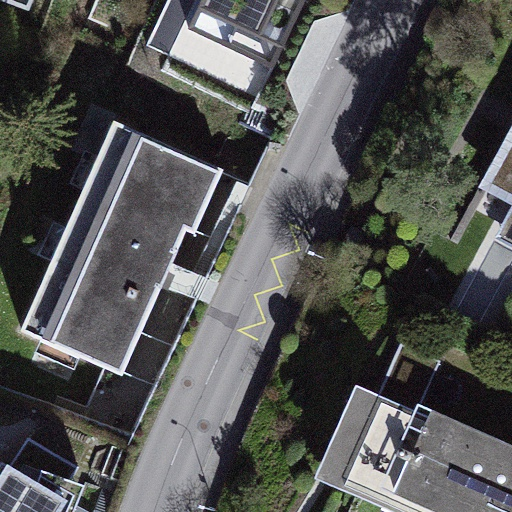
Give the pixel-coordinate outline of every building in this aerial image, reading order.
[(320,0),(165,0),(152,26),(276,88),(320,0)] [(237,179),(115,130),(30,340),(153,389),(237,179)] [(511,139),(470,214),(511,237),(511,139)] [(386,399),(360,387),(316,486),(375,511),(511,511),(511,446),(433,412),(450,374),(406,354),(386,399)] [(0,511),(69,511),(75,504),(0,460),(0,511)]
